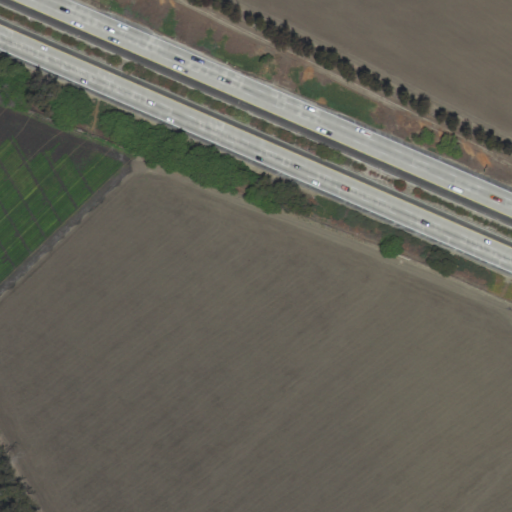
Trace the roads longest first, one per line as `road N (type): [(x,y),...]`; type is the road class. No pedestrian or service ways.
road 1 (motorway): [(0,38),(511,261)]
road 2 (motorway): [(511,206),(37,0)]
